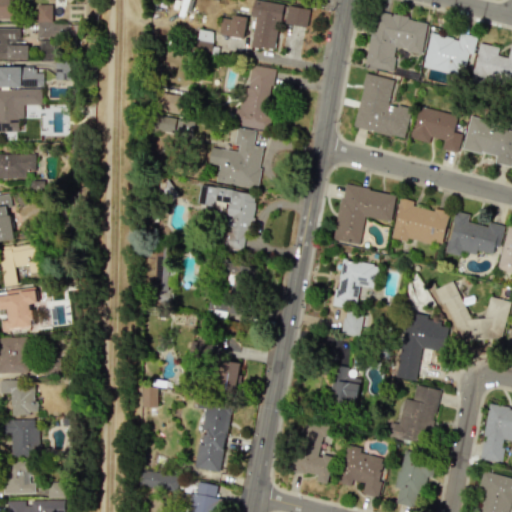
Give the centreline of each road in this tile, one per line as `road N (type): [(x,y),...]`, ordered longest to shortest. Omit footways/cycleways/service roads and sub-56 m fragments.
road 1 (tertiary): [(350,0),(254,511)]
road 2 (residential): [(322,148),(511,196)]
road 3 (residential): [(511,377),(479,369),(453,511)]
